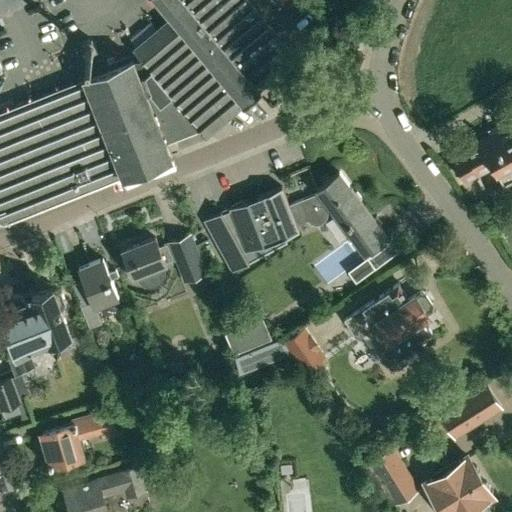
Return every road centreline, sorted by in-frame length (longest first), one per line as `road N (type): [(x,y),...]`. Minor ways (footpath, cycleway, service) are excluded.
road 1 (residential): [(0,240),(379,92)]
road 2 (residential): [(511,301),(379,92)]
